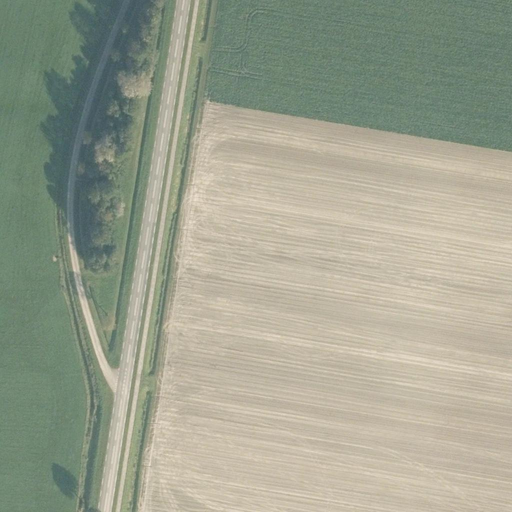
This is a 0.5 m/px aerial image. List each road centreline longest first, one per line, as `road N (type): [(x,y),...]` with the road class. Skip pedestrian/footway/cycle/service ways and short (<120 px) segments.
road 1 (unclassified): [(121,387),(106,371),(91,326),(69,202),(82,118),(126,0)]
road 2 (primary): [(121,387),(183,0)]
road 3 (primary): [(102,511),(121,387)]
